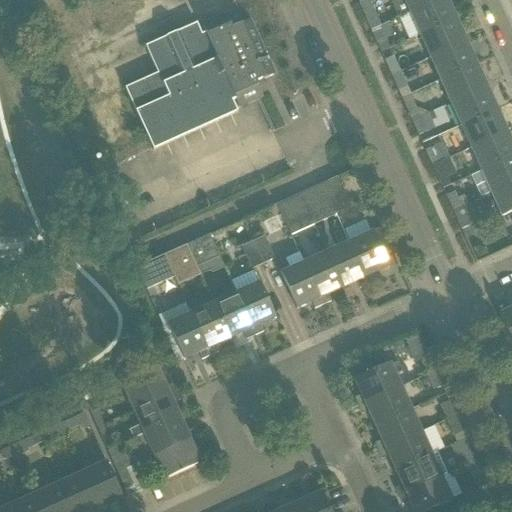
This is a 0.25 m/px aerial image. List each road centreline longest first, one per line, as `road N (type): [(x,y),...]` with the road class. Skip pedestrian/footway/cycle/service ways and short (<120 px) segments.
road 1 (residential): [(446,299),(313,0)]
road 2 (residential): [(304,364),(222,401),(257,479)]
road 3 (residential): [(511,448),(446,299)]
road 4 (residential): [(446,299),(304,364)]
